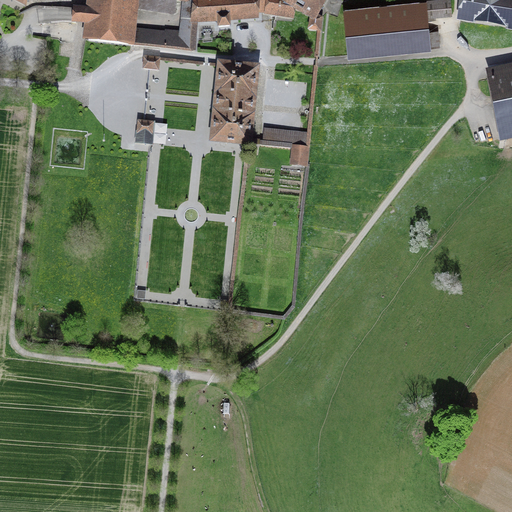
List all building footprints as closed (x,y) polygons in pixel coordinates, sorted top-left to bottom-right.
[(133,0),(93,0),(92,12),(77,10),(75,22),(91,23),(88,41),(128,45),(129,42),(133,3),(133,0)] [(174,14),(176,1),(171,0),(133,0),(133,3),(136,4),(138,6),(141,9),(174,14)] [(258,0),(210,0),(194,1),(192,21),(197,21),(218,20),(219,27),(230,26),(229,19),(256,17),(258,17),(258,12),(258,0)] [(267,0),(258,0),(258,12),(266,12),(267,3),(268,2),(267,0)] [(266,12),(266,13),(292,16),(294,5),(286,1),(283,0),(267,0),(268,2),(267,3),(266,12)] [(314,16),(315,14),(322,0),(286,0),(286,1),(294,5),(311,15),(314,16)] [(425,4),(346,11),(350,55),(428,48),(428,45),(439,45),(438,31),(427,32),(426,17),(451,14),(449,0),(440,0),(424,1),(425,4)] [(511,0),(463,0),(462,16),(511,23),(511,0)] [(192,21),(194,1),(182,1),(179,33),(178,48),(181,48),(182,42),(190,43),(189,49),(195,48),(197,21),(192,21)] [(129,42),(134,43),(136,31),(138,6),(136,4),(133,3),(129,42)] [(314,16),(311,15),(309,29),(320,31),(322,18),(315,14),(314,16)] [(152,45),(178,48),(179,33),(165,32),(165,33),(136,31),(134,43),(152,45)] [(145,58),(143,69),(158,70),(159,59),(145,58)] [(212,138),(212,140),(249,144),(257,69),(220,65),(218,93),(222,94),(221,103),(220,113),(216,112),(213,138),(212,138)] [(505,131),(507,138),(511,137),(511,72),(491,77),(502,132),(505,131)] [(154,123),(138,121),(137,133),(137,132),(136,143),(152,145),(154,123)] [(307,132),(263,127),(262,141),(305,145),(307,132)] [(291,164),(307,165),(309,150),(293,148),(291,164)] [(146,291),(138,290),(137,298),(145,299),(146,291)]
